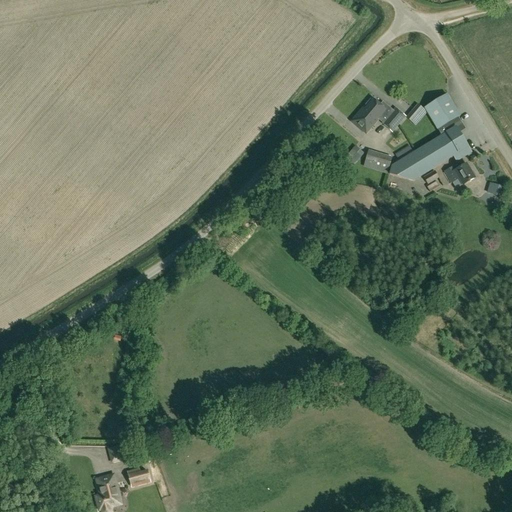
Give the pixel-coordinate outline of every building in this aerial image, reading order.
[(462,159),(471,153),(455,127),(462,124),(458,117),(460,116),(447,95),(425,109),(441,136),(392,166),(390,174),(414,181),(459,154),(462,159)] [(395,108),(393,111),(383,102),(380,105),(373,99),(372,101),(371,100),(366,105),(367,107),(365,109),(363,107),(350,122),(363,134),(377,118),(382,123),(382,124),(393,133),(406,117),(395,108)] [(360,157),(352,149),(344,158),(353,166),(360,157)] [(388,173),(392,158),(368,151),(364,167),(388,173)] [(475,178),(466,164),(455,170),(453,167),(445,171),(452,182),(459,178),(463,185),(475,178)] [(424,177),(428,185),(439,178),(434,171),(424,177)] [(430,192),(439,186),(436,181),(427,187),(430,192)] [(499,196),(502,186),(496,184),(493,195),(499,196)] [(113,462),(125,459),(122,447),(110,450),(113,462)] [(141,473),(140,469),(128,472),(132,488),(151,483),(148,471),(141,473)] [(112,509),(111,508),(111,507),(119,505),(117,496),(119,496),(114,476),(100,480),(103,491),(102,491),(103,496),(97,497),(100,510),(102,509),(102,510),(102,511),(111,511),(112,511),(112,510),(112,509)]
